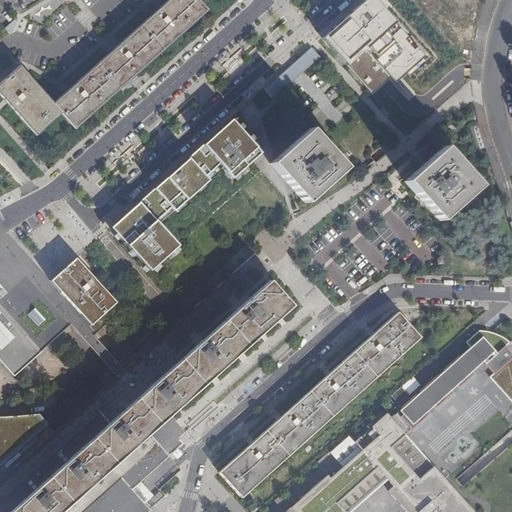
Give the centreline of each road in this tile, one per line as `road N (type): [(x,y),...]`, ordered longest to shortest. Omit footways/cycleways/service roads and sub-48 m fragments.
road 1 (residential): [(183,511),(205,441),(350,315),(397,291),(511,293)]
road 2 (residential): [(60,185),(91,222),(339,0)]
road 3 (residential): [(60,185),(264,0)]
road 4 (residential): [(511,163),(494,91),(500,24)]
